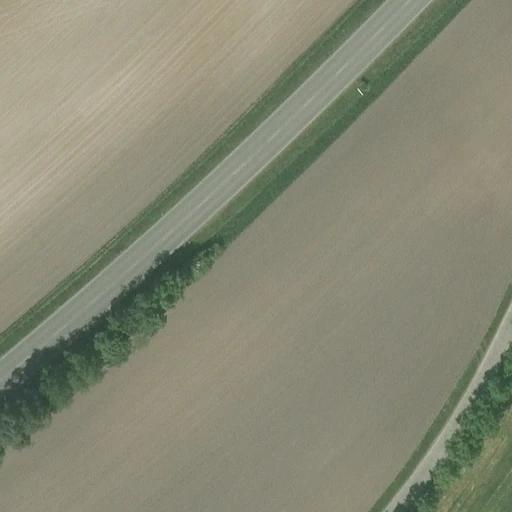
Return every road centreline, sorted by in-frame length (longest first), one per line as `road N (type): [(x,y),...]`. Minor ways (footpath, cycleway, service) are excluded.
road 1 (primary): [(0,376),(209,194),(405,0)]
road 2 (unclassified): [(392,511),(444,439),(511,302)]
